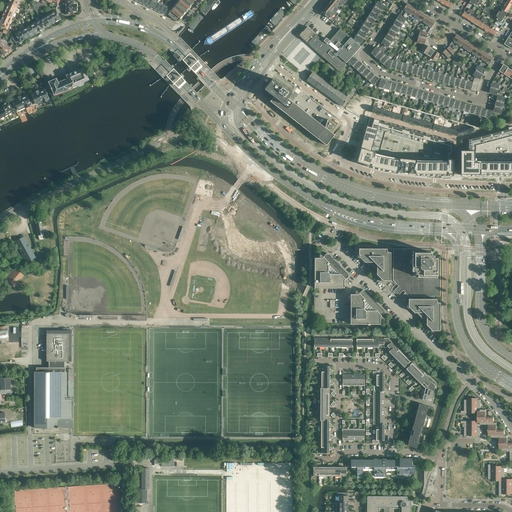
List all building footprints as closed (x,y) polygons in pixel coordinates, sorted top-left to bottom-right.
[(157,2),(153,10),(157,11),(161,4),(162,1),(160,0),(159,3),(157,2)] [(180,0),(171,12),(168,15),(171,17),(171,18),(178,21),(195,0),(180,0)] [(213,3),(209,0),(200,11),(204,14),(213,3)] [(331,1),(321,12),(327,17),(329,15),(330,16),(332,17),(338,9),(336,7),(337,5),(331,0),(331,1)] [(501,2),(500,3),(501,3),(509,8),(511,4),(507,0),(505,2),(504,1),(502,0),(501,2)] [(161,4),(157,11),(161,13),(165,6),(166,2),(164,1),(163,5),(161,4)] [(378,1),(374,6),(381,11),(384,6),(382,4),(378,1)] [(8,3),(6,9),(15,13),(17,8),(8,3)] [(499,5),(502,7),(501,10),(502,10),(506,13),(509,8),(501,3),(500,3),(498,5),(499,5)] [(373,8),(371,11),(378,15),(381,11),(374,6),(370,4),(369,6),(373,8)] [(411,7),(407,4),(403,10),(406,12),(403,16),(405,17),(406,15),(407,13),(411,7)] [(412,16),(416,10),(411,7),(407,13),(409,15),(412,16)] [(56,10),(50,13),(55,22),(56,22),(57,22),(58,21),(58,20),(60,19),(58,14),(60,13),(59,8),(56,8),(56,10)] [(6,9),(3,14),(13,19),(15,13),(6,9)] [(274,19),(271,22),(274,25),(285,13),(280,9),(273,17),(274,19)] [(465,12),(464,11),(461,16),(466,19),(469,14),(471,10),(469,9),(467,12),(466,12),(465,12)] [(416,10),(412,16),(415,18),(412,22),(414,23),(417,19),(421,13),(416,10)] [(375,20),(378,15),(371,11),(369,14),(365,12),(364,13),(375,20)] [(494,14),(493,15),(498,18),(496,20),(499,22),(500,22),(503,18),(495,12),(494,14)] [(50,13),(45,16),(50,25),(52,24),(53,24),(55,23),(55,22),(50,13)] [(372,25),(375,20),(364,13),(363,15),(367,18),(365,21),(372,25)] [(421,13),(417,19),(414,23),(416,24),(418,20),(421,22),(425,16),(421,13)] [(3,14),(1,20),(10,24),(13,19),(3,14)] [(199,14),(189,26),(192,29),(194,27),(195,28),(200,21),(198,20),(199,19),(201,20),(203,18),(199,14)] [(474,17),(471,22),(475,25),(478,19),(481,16),(478,14),(476,18),(474,17)] [(399,15),(396,20),(403,24),(407,26),(408,25),(404,22),(406,19),(399,15)] [(45,16),(40,19),(45,28),(48,26),(48,27),(50,26),(50,25),(45,16)] [(430,18),(425,16),(421,22),(426,25),(430,18)] [(481,21),(478,19),(475,25),(480,27),(483,22),(485,19),(483,18),(483,17),(481,21)] [(435,21),(430,18),(426,25),(429,27),(431,28),(435,21)] [(40,19),(35,22),(40,31),(42,29),(43,30),(45,29),(45,28),(40,19)] [(483,22),(480,27),(484,30),(487,25),(486,24),(488,20),(485,19),(483,22)] [(10,24),(1,20),(0,21),(0,26),(8,29),(10,24)] [(396,20),(393,25),(400,29),(402,26),(406,29),(407,26),(403,24),(396,20)] [(492,28),(489,33),(493,36),(496,31),(496,30),(495,30),(497,26),(499,24),(500,22),(497,20),(492,28)] [(358,23),(362,25),(369,30),(372,25),(365,21),(364,23),(360,21),(358,23)] [(35,22),(30,25),(30,26),(35,34),(35,33),(36,34),(38,33),(38,32),(40,31),(35,22)] [(361,27),(359,30),(366,34),(369,30),(362,25),(358,23),(357,24),(361,27)] [(487,25),(484,30),(489,33),(492,28),(494,24),(492,23),(490,27),(487,25)] [(30,25),(25,28),(30,36),(31,36),(33,36),(33,35),(35,34),(30,26),(30,25)] [(393,25),(390,29),(397,34),(399,35),(401,36),(402,34),(398,32),(400,29),(393,25)] [(266,27),(252,41),(256,45),(266,34),(265,34),(267,32),(267,33),(270,30),(266,27)] [(307,27),(299,36),(305,41),(321,56),(329,47),(326,44),(307,27)] [(25,28),(20,31),(25,39),(26,39),(28,38),(30,36),(25,28)] [(329,47),(321,56),(322,56),(334,68),(339,71),(352,56),(361,47),(359,46),(340,29),(326,44),(329,47)] [(390,29),(387,34),(394,38),(397,34),(390,29)] [(354,30),(352,32),(363,39),(364,38),(366,34),(359,30),(358,32),(354,30)] [(420,30),(418,36),(426,39),(427,33),(427,32),(420,30)] [(15,34),(16,35),(20,42),(22,41),(23,41),(24,40),(25,39),(20,31),(16,33),(16,34),(15,34)] [(351,34),(355,36),(353,39),(360,44),(363,39),(356,35),(352,32),(351,34)] [(392,41),(394,38),(387,34),(384,39),(391,43),(395,46),(396,44),(392,41)] [(452,42),(453,42),(457,45),(461,38),(456,35),(452,42)] [(426,39),(418,36),(416,43),(424,45),(424,44),(426,39)] [(1,42),(0,42),(0,51),(0,52),(6,46),(9,41),(4,37),(1,42)] [(461,38),(457,45),(461,47),(465,41),(464,40),(461,38)] [(384,39),(382,43),(382,44),(388,48),(390,45),(396,49),(397,47),(395,46),(391,43),(384,39)] [(6,46),(0,52),(5,56),(8,52),(9,53),(11,50),(15,46),(9,41),(6,46)] [(465,41),(461,47),(466,50),(470,43),(465,41)] [(470,43),(466,50),(470,53),(474,46),(470,43)] [(420,51),(425,54),(430,48),(424,44),(424,45),(420,51)] [(376,47),(371,53),(375,57),(383,48),(382,46),(380,48),(380,47),(379,49),(378,48),(377,48),(376,47)] [(474,46),(470,53),(473,55),(471,59),(473,60),(474,58),(475,56),(479,49),(474,46)] [(449,47),(445,50),(450,56),(455,52),(450,47),(449,47)] [(383,48),(375,57),(379,60),(385,55),(385,54),(383,52),(385,49),(384,48),(383,48)] [(430,48),(425,54),(430,57),(435,51),(430,48)] [(479,49),(475,56),(473,60),(474,61),(477,57),(480,59),(484,52),(479,49)] [(440,54),(440,55),(445,61),(450,56),(445,50),(440,54)] [(435,51),(430,57),(436,61),(440,55),(440,54),(435,51)] [(484,52),(480,59),(484,62),(488,55),(484,52)] [(385,55),(379,60),(384,64),(389,58),(392,55),(390,53),(389,55),(388,55),(387,56),(385,55)] [(389,58),(384,64),(388,68),(389,67),(390,67),(392,61),(390,60),(393,56),(392,55),(389,58)] [(392,61),(390,67),(394,68),(397,61),(398,59),(400,55),(398,55),(396,58),(395,61),(392,60),(392,61)] [(488,55),(484,62),(489,65),(493,58),(488,55)] [(352,66),(358,60),(353,57),(348,63),(352,66)] [(409,59),(407,59),(406,64),(402,62),(400,70),(405,71),(407,64),(409,59)] [(358,60),(352,66),(353,67),(356,70),(362,64),(358,60)] [(413,65),(410,73),(416,75),(418,67),(419,63),(418,62),(417,67),(413,65)] [(362,64),(356,70),(359,73),(356,76),(357,78),(361,74),(366,68),(362,64)] [(503,64),(499,71),(500,72),(502,73),(500,76),(502,77),(503,75),(508,68),(508,67),(503,64)] [(423,68),(421,76),(427,78),(429,70),(429,68),(430,66),(428,65),(427,70),(423,68)] [(479,65),(476,70),(482,75),(485,70),(484,69),(485,69),(479,65)] [(58,81),(56,79),(49,82),(50,85),(46,86),(51,96),(54,94),(55,95),(62,92),(70,89),(69,88),(72,87),(77,85),(80,86),(83,85),(84,82),(89,80),(84,68),(83,68),(83,69),(78,71),(73,73),(67,76),(68,79),(61,81),(60,80),(58,81)] [(366,68),(361,74),(365,78),(370,72),(366,68)] [(434,71),(432,79),(437,81),(439,73),(440,71),(441,69),(439,68),(438,73),(434,71)] [(511,70),(508,68),(503,75),(506,76),(505,79),(506,80),(511,70)] [(473,75),(474,77),(479,80),(479,79),(482,75),(476,70),(473,75)] [(313,72),(307,80),(318,89),(324,81),(313,72)] [(370,72),(365,78),(369,81),(374,75),(370,72)] [(456,78),(453,85),(459,87),(462,75),(460,74),(459,79),(456,78)] [(374,85),(378,81),(378,80),(379,79),(374,75),(369,81),(366,85),(368,86),(371,83),(374,85)] [(292,94),(273,79),(264,90),(274,97),(270,101),(326,145),(334,135),(327,129),(328,127),(328,128),(335,126),(335,125),(329,120),(328,120),(327,120),(327,122),(325,128),(292,102),(296,97),(292,94)] [(324,81),(318,89),(330,98),(336,89),(324,81)] [(45,89),(39,92),(43,102),(44,103),(48,101),(48,100),(49,99),(47,95),(48,95),(45,89)] [(346,97),(336,89),(330,98),(342,106),(345,102),(344,100),(345,98),(346,97)] [(43,102),(39,92),(38,90),(34,93),(34,94),(31,95),(34,101),(34,100),(36,105),(43,102)] [(28,94),(21,98),(25,107),(25,108),(30,106),(29,105),(30,104),(29,100),(30,100),(28,94)] [(25,107),(21,98),(20,96),(16,98),(17,100),(14,101),(16,106),(17,106),(18,110),(19,110),(25,107)] [(6,103),(2,105),(8,115),(13,112),(13,111),(10,106),(9,104),(8,102),(7,103),(6,103)] [(373,107),(371,112),(381,115),(383,110),(373,107)] [(383,110),(381,115),(390,118),(392,112),(383,110)] [(392,112),(390,118),(400,121),(402,115),(392,112)] [(403,115),(402,121),(411,124),(413,118),(403,115)] [(359,153),(356,162),(362,164),(366,165),(370,167),(376,168),(381,169),(387,171),(392,172),(398,172),(404,173),(404,171),(409,171),(408,174),(413,174),(415,174),(420,174),(426,175),(447,175),(453,175),(454,160),(453,160),(449,160),(447,160),(444,160),(431,159),(421,159),(417,159),(414,159),(411,159),(407,158),(407,159),(405,159),(405,158),(402,158),(398,157),(395,157),(391,156),(388,155),(385,155),(379,153),(374,152),(371,151),(372,145),(374,146),(379,129),(380,127),(381,121),(379,121),(380,121),(369,118),(367,126),(363,137),(362,143),(360,147),(360,148),(360,149),(359,153)] [(413,118),(411,124),(421,126),(422,121),(413,118)] [(381,121),(380,127),(381,127),(380,129),(385,131),(386,129),(392,130),(392,128),(393,125),(382,122),(381,121)] [(422,121),(421,126),(431,129),(432,124),(422,121)] [(434,124),(432,130),(442,132),(443,127),(434,124)] [(392,128),(392,130),(402,133),(403,131),(404,128),(402,127),(399,126),(399,127),(393,125),(392,128)] [(505,128),(501,129),(502,133),(502,135),(511,132),(511,128),(511,126),(509,127),(505,128)] [(443,127),(442,132),(451,135),(453,129),(443,127)] [(472,127),(463,129),(464,135),(474,132),(476,132),(475,129),(473,129),(472,127)] [(403,131),(402,133),(413,136),(413,134),(414,131),(408,129),(406,128),(405,128),(404,128),(403,131)] [(493,131),(490,132),(491,136),(492,138),(502,135),(502,133),(501,129),(496,130),(493,131)] [(413,134),(413,136),(423,139),(423,137),(424,134),(414,131),(413,134)] [(484,134),(480,135),(481,138),(481,140),(492,138),(491,136),(490,132),(488,133),(484,134)] [(423,137),(423,139),(433,142),(434,140),(435,137),(424,134),(423,137)] [(472,137),(470,137),(471,141),(472,144),(472,143),(481,140),(481,138),(480,135),(476,136),(472,137)] [(434,140),(433,142),(444,145),(444,143),(445,139),(435,137),(434,140)] [(444,143),(444,145),(448,146),(448,149),(450,149),(453,149),(453,142),(445,139),(444,143)] [(462,151),(460,151),(460,162),(460,163),(460,165),(460,169),(460,170),(460,172),(460,174),(460,175),(464,175),(467,175),(468,175),(471,175),(472,175),(475,175),(479,175),(480,175),(484,175),(485,175),(489,175),(490,175),(491,175),(494,175),(495,175),(496,175),(499,175),(500,175),(501,175),(502,175),(506,175),(507,175),(511,175),(511,160),(475,160),(475,163),(474,163),(474,158),(475,158),(475,151),(472,151),(469,151),(469,149),(466,149),(466,151),(462,151)] [(41,218),(35,219),(38,236),(44,235),(41,218)] [(24,236),(15,241),(27,262),(36,258),(24,236)] [(390,280),(391,252),(387,252),(387,248),(359,248),(359,258),(364,258),(364,263),(373,263),(372,270),(379,270),(379,280),(390,280)] [(320,258),(314,258),(314,287),(344,288),(344,283),(347,283),(348,282),(345,279),(349,275),(327,253),(323,257),(320,254),(319,254),(320,258)] [(44,258),(39,259),(38,259),(39,267),(40,267),(40,269),(46,269),(46,268),(48,268),(48,266),(46,266),(44,258)] [(431,262),(419,261),(419,271),(421,273),(430,273),(431,262)] [(7,280),(17,270),(15,269),(14,268),(13,269),(5,278),(7,280)] [(17,270),(7,280),(14,286),(23,276),(17,270)] [(350,294),(350,324),(380,324),(380,319),(383,319),(384,318),(381,316),(385,312),(363,289),(359,293),(356,290),(356,291),(355,291),(356,294),(350,294)] [(428,331),(440,331),(440,302),(437,302),(437,298),(409,298),(409,308),(413,308),(413,312),(419,312),(419,319),(428,318),(428,331)] [(17,326),(11,327),(15,351),(21,350),(17,326)] [(0,338),(8,337),(7,329),(0,330),(0,338)] [(72,330),(46,330),(46,361),(49,362),(49,368),(36,367),(36,372),(65,372),(65,368),(65,362),(72,362),(72,330)] [(378,344),(378,347),(384,347),(389,352),(391,350),(390,349),(387,346),(391,341),(388,338),(384,338),(384,344),(378,344)] [(391,350),(389,352),(392,356),(399,349),(395,345),(390,349),(391,350)] [(399,349),(392,356),(396,359),(403,353),(399,349)] [(407,357),(403,353),(396,359),(400,363),(407,357)] [(407,357),(400,363),(404,367),(411,361),(407,357)] [(406,369),(410,373),(416,366),(412,362),(406,369)] [(416,366),(410,373),(413,377),(414,377),(420,370),(416,367),(416,366)] [(420,370),(414,377),(417,380),(418,381),(424,374),(423,374),(420,370)] [(36,372),(34,372),(34,428),(36,428),(39,428),(39,427),(57,427),(57,428),(60,428),(60,427),(71,427),(71,398),(67,398),(67,372),(66,372),(36,372)] [(379,372),(373,372),(373,375),(375,375),(375,380),(384,380),(384,375),(379,375),(379,372)] [(424,374),(418,381),(421,384),(428,378),(427,377),(424,374)] [(428,378),(421,384),(425,388),(435,386),(432,382),(428,378)] [(425,388),(424,392),(433,395),(434,392),(434,391),(435,386),(425,388)] [(424,393),(422,399),(431,401),(433,395),(424,392),(424,393)] [(477,421),(461,421),(461,423),(464,423),(464,436),(480,436),(480,424),(488,424),(488,436),(491,436),(491,437),(499,437),(499,449),(502,449),(502,450),(510,450),(510,462),(511,461),(511,442),(508,443),(508,444),(506,444),(506,442),(507,442),(507,435),(504,435),(504,430),(497,430),(497,429),(497,422),(494,422),(494,417),(487,417),(487,418),(484,418),(484,416),(486,416),(486,409),(480,409),(480,400),(478,400),(478,398),(467,398),(467,400),(464,400),(464,411),(461,411),(461,413),(477,413),(477,421)] [(426,428),(427,423),(429,418),(430,413),(432,407),(419,404),(418,409),(416,414),(415,419),(413,419),(411,422),(411,424),(413,424),(412,429),(409,440),(407,445),(412,446),(415,447),(418,448),(420,448),(421,444),(424,433),(426,428)] [(372,440),(372,443),(379,443),(379,440),(384,440),(384,435),(375,435),(375,440),(372,440)] [(174,457),(154,457),(154,464),(161,464),(161,466),(174,466),(174,457)] [(414,471),(414,467),(414,465),(411,465),(411,462),(411,458),(407,458),(406,458),(403,458),(402,458),(400,458),(400,461),(397,461),(397,460),(385,460),(374,460),(363,460),(363,461),(360,461),(360,460),(351,460),(351,461),(347,461),(347,463),(347,466),(351,466),(355,466),(355,468),(356,468),(356,471),(357,471),(357,478),(363,478),(363,476),(368,476),(368,477),(374,477),(374,478),(386,478),(386,476),(391,476),(391,477),(397,477),(397,478),(403,478),(403,476),(409,476),(412,474),(414,472),(414,471)] [(504,481),(504,479),(504,468),(502,468),(502,466),(491,466),(491,464),(488,464),(488,479),(491,479),(491,481),(499,481),(504,481)] [(141,470),(137,470),(137,488),(141,488),(141,489),(147,489),(150,489),(150,468),(141,468),(141,470)] [(504,481),(499,481),(499,496),(501,496),(501,494),(511,493),(511,478),(504,479),(504,481)] [(137,488),(137,503),(147,503),(147,489),(141,489),(141,488),(137,488)] [(337,492),(337,496),(338,496),(338,501),(348,501),(348,500),(348,492),(337,492)] [(391,496),(391,495),(383,494),(383,496),(367,496),(366,511),(410,511),(411,500),(409,500),(409,499),(408,498),(407,498),(407,496),(391,496)]
